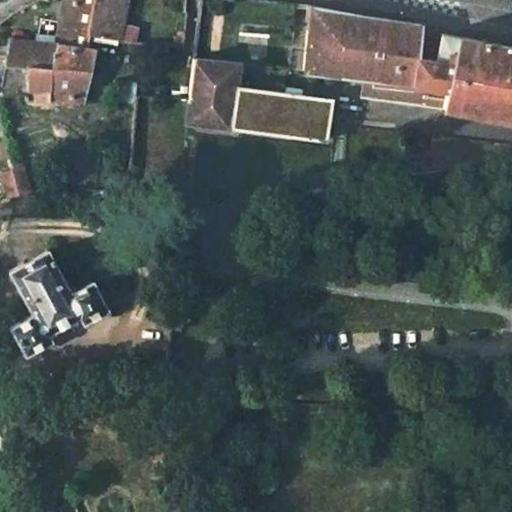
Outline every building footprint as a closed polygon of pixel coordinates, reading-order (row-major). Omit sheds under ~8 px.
[(73,102),(78,74),(80,60),(85,33),(90,0),(58,0),(54,43),(7,35),(2,62),(29,66),(25,90),(51,95),(50,101),(73,102)] [(117,38),(124,0),(90,0),(85,33),(117,38)] [(195,0),(195,6),(224,9),(225,0),(195,0)] [(310,5),(303,72),(362,79),(444,88),(441,106),(511,119),(511,46),(451,35),(420,24),(367,16),(310,5)] [(184,98),(182,122),(226,126),(231,85),(233,61),(189,57),(184,98)] [(359,95),(441,106),(444,88),(362,79),(359,95)] [(231,85),(226,126),(322,137),(326,96),(231,85)] [(132,106),(133,96),(113,94),(111,104),(132,106)] [(16,164),(0,169),(0,181),(3,189),(22,183),(16,164)] [(39,247),(2,266),(26,311),(4,325),(18,351),(43,337),(39,331),(71,312),(75,318),(100,304),(85,278),(63,290),(39,247)] [(226,451),(195,462),(200,474),(231,463),(226,451)]
